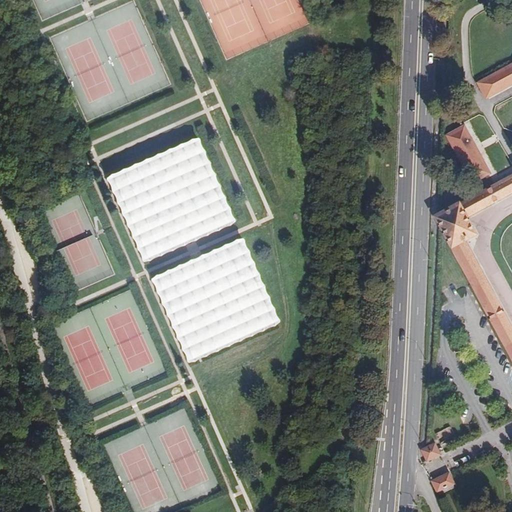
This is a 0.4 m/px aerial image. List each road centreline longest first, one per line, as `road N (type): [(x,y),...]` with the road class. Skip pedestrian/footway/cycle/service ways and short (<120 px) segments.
road 1 (motorway): [(134,511),(66,301),(10,0)]
road 2 (motorway): [(1,0),(39,247),(95,511)]
road 3 (primary): [(410,0),(383,511)]
road 4 (primary): [(401,511),(428,0)]
road 5 (track): [(0,385),(36,511)]
